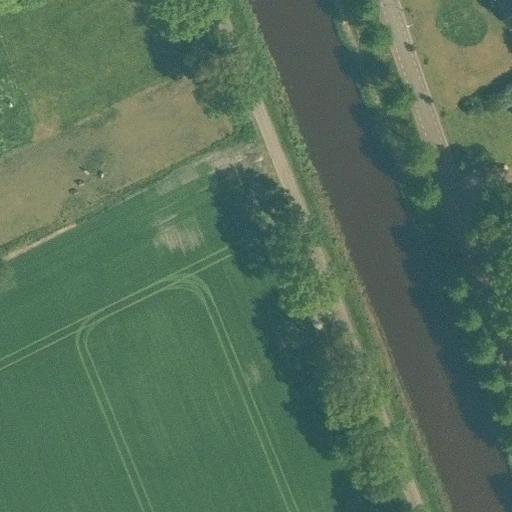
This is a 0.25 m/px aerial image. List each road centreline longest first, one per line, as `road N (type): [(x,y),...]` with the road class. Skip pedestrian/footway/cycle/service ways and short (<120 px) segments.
road 1 (unclassified): [(428,511),(214,0)]
road 2 (tertiary): [(511,348),(387,0)]
